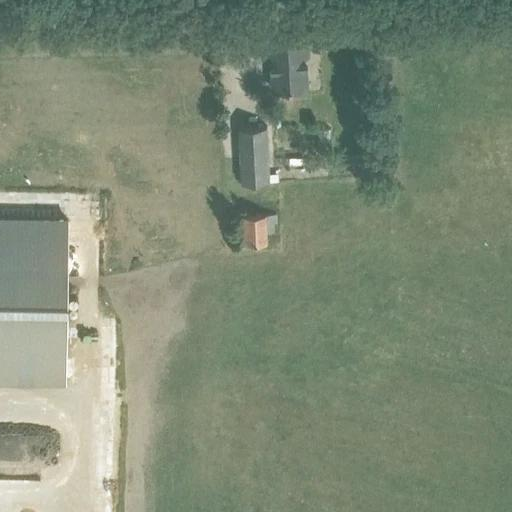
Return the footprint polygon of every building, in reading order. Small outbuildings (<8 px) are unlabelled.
[(308,40),(270,42),(273,89),(307,87),(306,67),(298,67),(297,55),(305,55),(309,55),(308,40)] [(275,173),(269,173),(266,126),(238,127),(241,182),(275,180),(275,173)] [(276,225),(279,225),(279,213),(244,213),(244,243),(268,242),(268,234),(276,234),(276,225)] [(0,377),(65,379),(68,219),(0,218),(0,377)] [(76,443),(79,511),(105,511),(102,442),(76,443)] [(0,485),(0,511),(33,511),(34,499),(10,498),(10,485),(0,485)]
